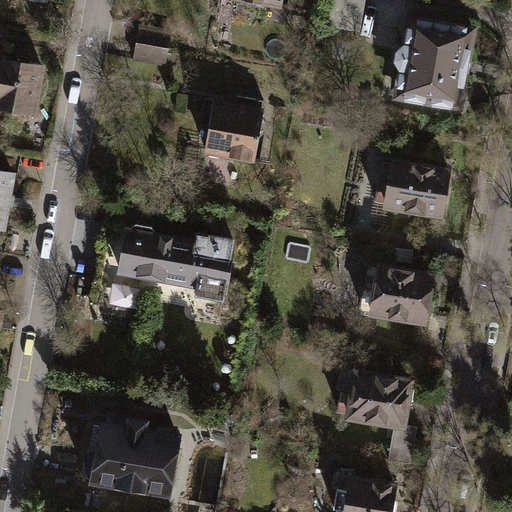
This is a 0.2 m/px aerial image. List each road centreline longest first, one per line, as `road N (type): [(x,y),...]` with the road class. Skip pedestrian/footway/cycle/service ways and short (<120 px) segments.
road 1 (residential): [(7,511),(100,0)]
road 2 (residential): [(447,511),(511,148)]
